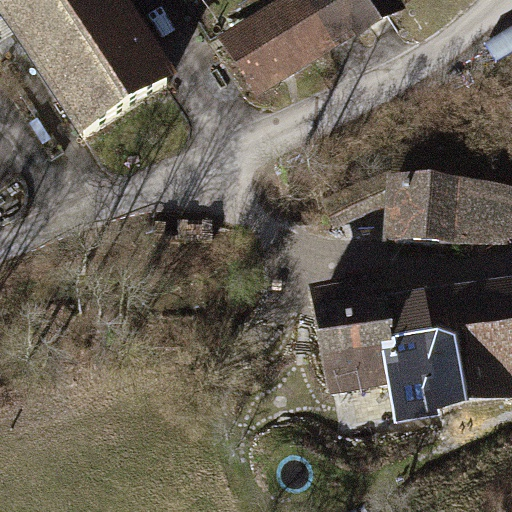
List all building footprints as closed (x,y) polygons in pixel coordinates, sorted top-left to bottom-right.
[(32,0),(6,17),(85,140),(167,87),(111,1),(112,0),(32,0)] [(258,88),(356,25),(339,0),(297,0),(299,2),(230,45),(258,88)] [(391,0),(339,0),(356,25),(361,33),(397,9),(391,0)] [(398,200),(396,244),(458,248),(457,245),(499,244),(499,230),(511,230),(511,199),(502,200),(501,196),(399,189),(400,176),(330,205),(339,227),(398,200)] [(353,297),(320,303),(336,391),(397,381),(403,411),(511,391),(511,318),(510,306),(448,317),(445,301),(398,310),(396,300),(383,302),(379,280),(350,285),(353,297)] [(322,350),(266,362),(264,352),(245,356),(259,420),(333,405),(322,350)]
